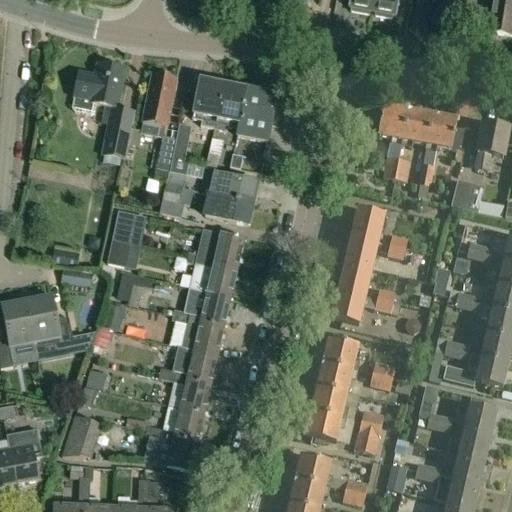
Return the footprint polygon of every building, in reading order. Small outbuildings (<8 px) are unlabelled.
[(262,0),(262,7),(287,9),(287,0),(262,0)] [(287,0),(287,9),(305,11),(306,0),(287,0)] [(369,14),(371,15),(374,0),(349,0),(347,10),(351,11),(350,15),(368,18),(369,14)] [(374,0),(371,15),(375,15),(374,19),(391,22),(392,18),(396,19),(399,0),(374,0)] [(462,24),(466,0),(431,0),(429,14),(435,15),(433,27),(454,30),(455,23),(462,24)] [(511,0),(495,0),(492,20),(490,19),(487,36),(511,39),(511,0)] [(71,101),(73,102),(71,111),(74,115),(91,118),(95,115),(96,108),(116,112),(125,73),(121,72),(121,69),(112,67),(110,70),(96,67),(94,76),(77,72),(71,101)] [(157,79),(151,78),(142,125),(140,138),(157,141),(159,128),(166,130),(176,83),(169,82),(170,79),(168,76),(160,75),(158,77),(157,79)] [(200,129),(213,132),(215,127),(223,88),(199,83),(191,122),(201,124),(200,129)] [(223,88),(215,127),(213,132),(224,134),(225,129),(237,132),(236,140),(246,93),(223,88)] [(246,93),(236,140),(266,146),(276,99),(246,93)] [(401,148),(408,113),(383,108),(377,139),(391,142),(390,146),(401,148)] [(432,118),(408,113),(401,148),(412,150),(413,146),(425,148),(424,152),(426,152),(432,118)] [(432,118),(426,152),(436,154),(437,151),(451,153),(457,122),(432,118)] [(107,126),(100,158),(125,163),(132,131),(107,126)] [(477,156),(474,171),(488,174),(491,158),(503,160),(509,132),(482,127),(477,156)] [(172,156),(167,176),(184,179),(187,164),(183,163),(190,130),(178,128),(175,144),(174,144),(172,156)] [(154,173),(167,176),(172,156),(174,144),(161,141),(154,173)] [(207,156),(204,171),(215,173),(218,159),(207,156)] [(238,173),(241,160),(232,159),(229,171),(238,173)] [(383,181),(394,183),(398,163),(386,161),(383,181)] [(410,165),(398,163),(394,183),(406,186),(410,165)] [(434,170),(422,168),(418,187),(430,190),(434,170)] [(208,198),(252,208),(256,186),(213,177),(208,198)] [(464,213),(471,186),(458,183),(450,209),(464,213)] [(181,192),(166,188),(164,188),(161,204),(178,208),(181,192)] [(252,208),(208,198),(203,220),(218,223),(247,229),(252,208)] [(180,222),(183,209),(161,204),(158,218),(180,222)] [(351,240),(377,246),(380,236),(384,219),(358,213),(356,218),(354,217),(353,226),(354,226),(351,240)] [(118,215),(112,243),(139,251),(146,221),(118,215)] [(199,251),(198,259),(201,259),(200,265),(213,268),(237,273),(243,244),(236,242),(237,241),(234,240),(234,242),(203,235),(199,251)] [(503,261),(511,263),(511,236),(509,236),(506,250),(503,261)] [(345,268),(371,274),(377,246),(351,240),(350,245),(348,245),(346,254),(348,254),(345,268)] [(391,240),(389,249),(405,253),(407,243),(391,240)] [(134,274),(139,251),(112,243),(106,268),(134,274)] [(492,258),(503,261),(506,250),(494,247),(494,252),(470,246),(468,253),(492,258)] [(389,249),(387,257),(386,259),(402,263),(404,257),(405,253),(389,249)] [(491,264),(492,258),(468,253),(467,259),(491,264)] [(51,267),(77,271),(79,258),(53,254),(51,267)] [(511,263),(503,261),(492,258),(491,264),(489,272),(500,275),(498,286),(511,289),(511,263)] [(237,273),(213,268),(200,265),(187,262),(186,267),(194,269),(189,292),(206,296),(209,297),(230,302),(237,273)] [(339,295),(365,301),(365,300),(371,274),(345,268),(342,280),(340,280),(338,289),(340,289),(339,295)] [(152,292),(154,286),(122,278),(117,302),(148,309),(150,302),(128,297),(131,287),(152,292)] [(481,300),(459,295),(457,303),(480,308),(492,311),(511,315),(511,289),(498,286),(495,298),(482,295),(481,300)] [(394,297),(379,294),(377,303),(392,306),(394,297)] [(334,306),(332,316),(334,316),(332,322),(358,328),(363,309),(374,312),(374,313),(390,316),(392,306),(377,303),(365,300),(365,301),(339,295),(336,307),(334,306)] [(206,296),(201,321),(200,326),(223,331),(230,302),(209,297),(206,296)] [(26,307),(34,347),(59,342),(61,354),(74,351),(68,322),(56,325),(51,302),(26,307)] [(479,315),(480,308),(457,303),(455,309),(479,315)] [(0,373),(12,371),(9,352),(34,347),(26,307),(0,311),(6,339),(0,340),(0,373)] [(118,335),(124,312),(112,308),(105,331),(118,335)] [(486,335),(511,341),(511,315),(492,311),(486,335)] [(186,328),(188,318),(175,315),(173,325),(186,328)] [(201,321),(188,318),(186,328),(181,351),(177,350),(177,351),(193,355),(217,361),(223,331),(200,326),(201,321)] [(391,319),(389,329),(410,333),(412,322),(391,319)] [(511,348),(511,341),(486,335),(480,360),(508,367),(511,348)] [(322,366),(357,374),(359,364),(355,363),(358,349),(328,342),(322,366)] [(444,357),(456,360),(459,347),(438,342),(437,348),(446,350),(444,357)] [(471,350),(459,347),(456,360),(468,363),(471,350)] [(210,390),(217,361),(193,355),(177,351),(172,376),(162,373),(161,378),(187,384),(210,390)] [(502,391),(508,367),(480,360),(471,358),(467,374),(446,370),(443,383),(473,390),(475,385),(502,391)] [(347,398),(350,384),(354,385),(357,374),(322,366),(317,390),(347,398)] [(395,372),(375,367),(372,378),(393,383),(395,372)] [(185,389),(180,413),(204,418),(210,390),(187,384),(161,378),(160,383),(185,389)] [(390,394),(393,383),(372,378),(370,390),(390,394)] [(93,382),(88,400),(100,403),(104,385),(93,382)] [(127,401),(129,386),(118,385),(116,400),(127,401)] [(346,423),(354,425),(355,423),(353,423),(359,399),(347,396),(347,398),(317,390),(311,415),(346,423)] [(157,394),(157,411),(170,412),(171,394),(157,394)] [(463,433),(491,439),(497,414),(469,408),(463,433)] [(1,412),(3,423),(14,421),(12,410),(1,412)] [(197,448),(204,418),(180,413),(174,437),(173,442),(197,448)] [(305,439),(336,446),(336,444),(349,447),(354,425),(346,423),(311,415),(305,439)] [(384,420),(364,415),(361,426),(381,431),(384,420)] [(442,421),(430,418),(427,431),(438,434),(442,421)] [(75,420),(61,459),(90,461),(101,429),(75,420)] [(438,434),(450,437),(453,424),(442,421),(438,434)] [(150,428),(136,425),(134,433),(137,434),(148,437),(147,442),(152,443),(153,440),(160,442),(162,434),(149,431),(150,428)] [(361,426),(355,454),(375,459),(381,431),(361,426)] [(37,433),(6,439),(9,453),(15,489),(38,485),(33,462),(42,460),(37,433)] [(485,464),(491,439),(463,433),(457,457),(485,464)] [(174,437),(162,434),(160,442),(171,444),(165,471),(167,471),(167,472),(190,477),(197,448),(173,442),(174,437)] [(0,492),(15,489),(9,453),(0,454),(0,492)] [(441,474),(440,480),(451,483),(480,489),(485,464),(457,457),(454,470),(443,467),(441,474)] [(331,466),(300,458),(295,483),(329,491),(345,495),(365,500),(368,488),(348,484),(327,480),(331,466)] [(418,468),(417,474),(415,481),(425,483),(426,477),(430,478),(431,471),(418,468)] [(392,469),(389,481),(404,484),(407,472),(392,469)] [(441,474),(431,471),(430,478),(426,477),(425,483),(439,486),(440,480),(441,474)] [(289,507),(309,511),(319,511),(322,501),(327,502),(329,491),(295,483),(289,507)] [(446,507),(466,511),(474,511),(480,489),(451,483),(446,507)] [(79,484),(79,498),(89,498),(89,485),(79,484)] [(408,499),(433,506),(437,491),(412,484),(408,499)] [(147,500),(138,500),(137,511),(155,511),(157,487),(148,487),(147,500)] [(147,500),(148,487),(139,487),(138,500),(147,500)] [(365,500),(345,495),(343,506),(363,511),(365,500)] [(79,498),(78,510),(53,509),(52,511),(83,511),(83,510),(88,511),(89,498),(79,498)]
